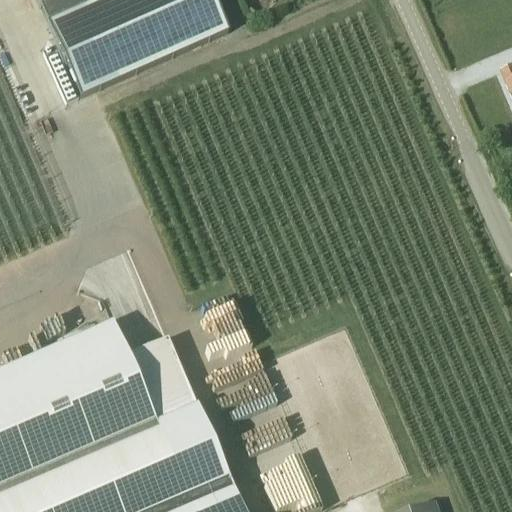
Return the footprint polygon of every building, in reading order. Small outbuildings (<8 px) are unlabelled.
[(35,0),(62,62),(69,77),(78,99),(94,93),(225,35),(209,0),(35,0)] [(42,56),(65,108),(78,103),(55,51),(42,56)] [(511,69),(502,74),(507,86),(511,99),(511,69)] [(114,200),(139,190),(113,127),(88,137),(114,200)] [(111,328),(0,375),(0,511),(238,511),(195,412),(156,429),(111,328)]
